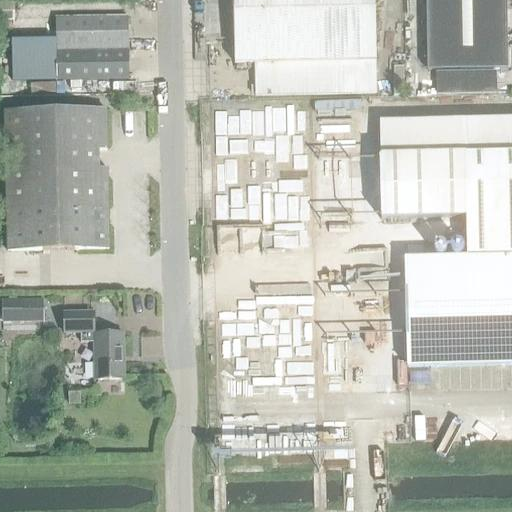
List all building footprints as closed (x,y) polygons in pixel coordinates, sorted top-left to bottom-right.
[(374,62),(372,0),(231,0),(233,64),(253,64),(253,97),(375,94),(374,62)] [(422,0),(423,70),(504,69),(503,0),(422,0)] [(11,39),(12,81),(55,81),(128,80),(126,17),(54,18),(55,39),(11,39)] [(106,152),(105,111),(4,113),(7,253),(108,251),(106,170),(96,170),(95,152),(106,152)] [(511,119),(379,122),(380,221),(465,218),(466,259),(403,260),(406,369),(511,366),(511,119)] [(2,301),(2,323),(28,323),(28,301),(2,301)] [(94,333),(93,314),(63,315),(64,335),(80,334),(80,344),(94,344),(94,382),(124,381),(123,335),(95,335),(95,333),(94,333)] [(326,353),(327,371),(343,370),(342,353),(326,353)] [(68,406),(81,405),(80,390),(68,390),(68,406)] [(328,431),(327,455),(345,455),(345,431),(328,431)]
